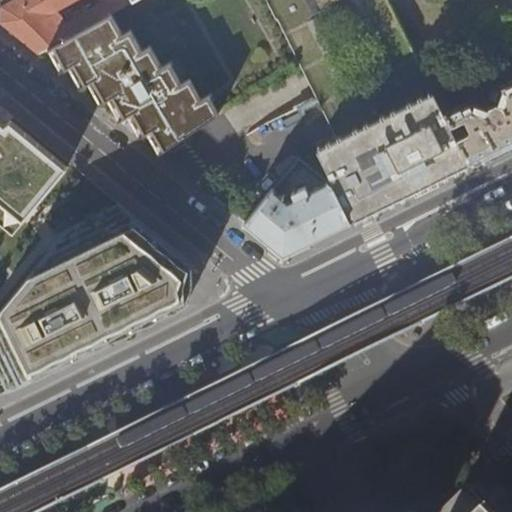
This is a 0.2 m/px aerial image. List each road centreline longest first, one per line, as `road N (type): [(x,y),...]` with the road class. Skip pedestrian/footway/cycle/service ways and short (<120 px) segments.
road 1 (residential): [(292,295),(252,272),(0,64)]
road 2 (primary): [(292,295),(0,438)]
road 3 (primary): [(148,511),(414,380)]
road 4 (primary): [(511,188),(292,295)]
road 5 (unclassified): [(292,295),(414,380)]
road 6 (residential): [(511,455),(452,392),(414,380)]
